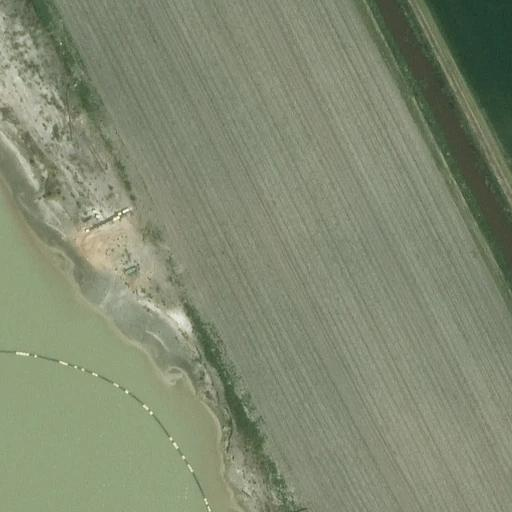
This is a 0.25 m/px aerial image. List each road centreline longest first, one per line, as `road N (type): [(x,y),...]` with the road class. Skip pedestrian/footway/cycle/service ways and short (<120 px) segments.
road 1 (track): [(359,0),(511,304)]
road 2 (track): [(415,0),(511,192)]
